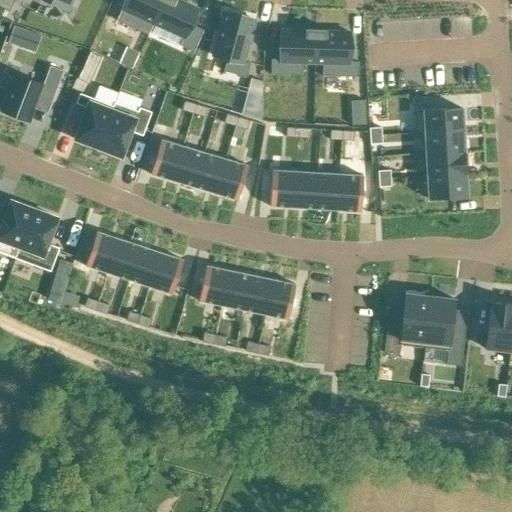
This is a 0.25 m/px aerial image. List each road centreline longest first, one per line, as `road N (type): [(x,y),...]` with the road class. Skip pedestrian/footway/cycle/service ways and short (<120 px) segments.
road 1 (track): [(511,442),(180,391),(0,323)]
road 2 (residential): [(0,154),(165,218),(268,246),(504,256)]
road 3 (residential): [(504,256),(511,218),(495,0)]
